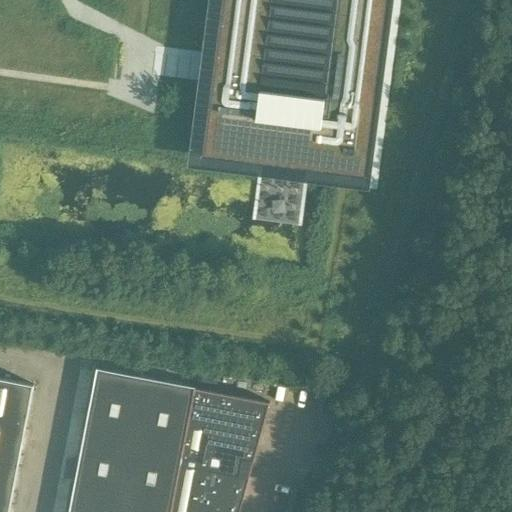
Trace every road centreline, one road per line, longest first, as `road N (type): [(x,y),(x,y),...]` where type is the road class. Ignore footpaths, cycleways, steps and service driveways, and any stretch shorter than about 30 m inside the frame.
road 1 (unknown): [(0,388),(32,396),(51,415),(33,511)]
road 2 (unknown): [(259,511),(295,369)]
